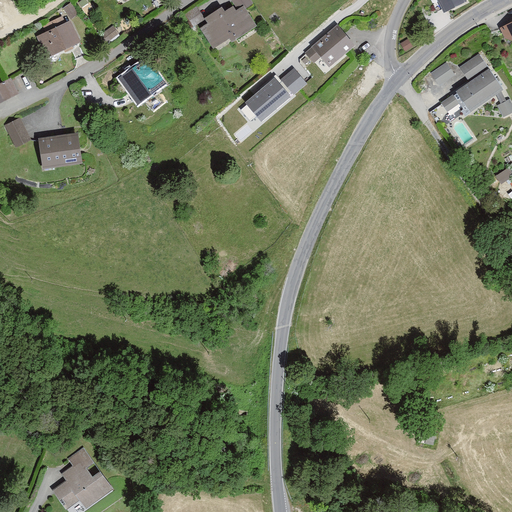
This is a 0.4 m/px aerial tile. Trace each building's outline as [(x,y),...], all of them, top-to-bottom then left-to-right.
[(250,0),(231,0),(237,10),(244,5),(246,9),(253,4),(250,0)] [(466,0),(437,0),(444,13),(467,1),(466,0)] [(71,3),(63,9),(71,19),(79,14),(71,3)] [(208,23),(200,29),(214,49),(229,39),(232,42),(257,26),(246,9),(244,5),(237,10),(236,10),(234,6),(225,12),(222,7),(204,18),(208,23)] [(185,15),(194,27),(205,19),(196,7),(185,15)] [(45,32),(37,36),(46,58),(81,43),(71,21),(66,23),(63,16),(42,25),(45,32)] [(511,21),(500,28),(505,40),(511,42),(511,21)] [(99,36),(105,44),(119,34),(113,26),(99,36)] [(356,48),(338,26),(305,54),(314,65),(320,59),(329,70),(356,48)] [(413,47),(408,40),(400,44),(405,52),(413,47)] [(489,68),(479,54),(459,69),(469,83),(489,68)] [(147,57),(117,78),(137,106),(167,84),(147,57)] [(455,76),(446,63),(431,74),(440,87),(455,76)] [(294,68),(281,79),(294,95),(307,84),(294,68)] [(503,92),(489,71),(456,93),(471,115),(503,92)] [(275,77),(245,103),(247,105),(241,110),(250,121),(257,116),(262,122),(292,97),(275,77)] [(11,78),(0,83),(0,103),(20,94),(11,78)] [(441,104),(448,113),(459,105),(453,96),(441,104)] [(511,114),(511,103),(510,100),(498,106),(504,118),(511,114)] [(20,118),(4,126),(16,148),(31,140),(20,118)] [(78,133),(38,138),(43,170),(82,164),(78,133)] [(496,175),(501,183),(511,175),(511,170),(509,166),(496,175)] [(81,509),(107,489),(83,449),(62,462),(61,471),(58,473),(63,482),(51,491),(62,511),(75,501),(81,509)]
